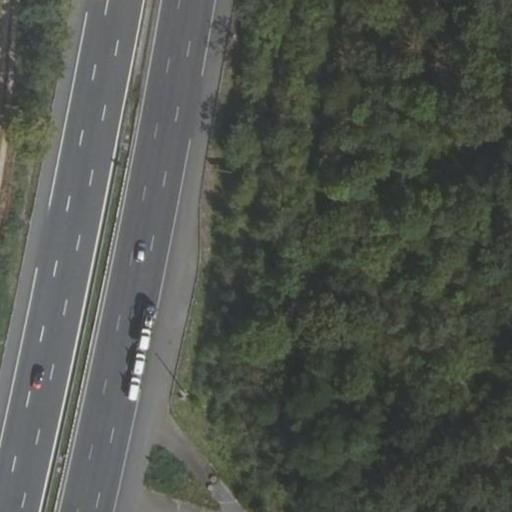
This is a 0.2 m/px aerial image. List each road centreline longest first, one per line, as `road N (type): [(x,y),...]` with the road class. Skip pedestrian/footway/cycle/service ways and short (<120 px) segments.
road 1 (motorway): [(84,511),(188,0)]
road 2 (motorway): [(114,0),(11,511)]
road 3 (track): [(0,144),(16,0)]
